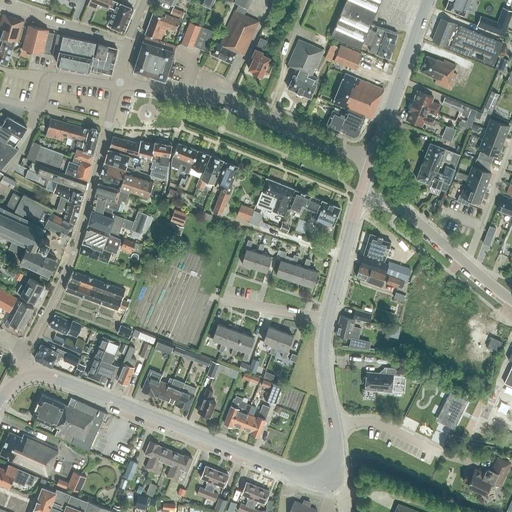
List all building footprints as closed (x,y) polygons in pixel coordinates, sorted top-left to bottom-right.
[(124,32),(133,9),(111,0),(89,0),(87,5),(96,9),(98,3),(114,10),(108,25),(124,32)] [(211,9),(214,0),(200,0),(199,4),(211,9)] [(237,7),(246,11),(251,0),(235,0),(239,2),(237,7)] [(362,41),(367,29),(380,0),(346,0),(331,35),(360,47),(363,42),(362,41)] [(464,16),(467,8),(467,9),(468,8),(467,7),(470,0),(448,0),(445,8),(445,9),(446,9),(464,16)] [(184,12),(172,7),(169,14),(180,18),(181,18),(184,12)] [(481,16),(477,26),(503,36),(511,12),(511,11),(503,8),(497,22),(481,16)] [(216,42),(211,53),(217,56),(231,63),(234,56),(236,52),(243,56),(259,22),(244,15),(244,14),(235,10),(226,28),(227,29),(220,44),(216,42)] [(167,28),(175,31),(179,22),(182,23),(184,19),(181,18),(180,18),(179,20),(165,14),(164,17),(153,13),(145,34),(161,40),(163,32),(166,33),(167,28)] [(17,42),(24,22),(3,14),(0,24),(0,28),(3,30),(1,37),(0,39),(0,47),(0,48),(0,62),(6,65),(14,41),(17,42)] [(493,65),(502,43),(458,25),(458,26),(441,19),(432,41),(450,48),(449,48),(493,65)] [(205,51),(213,31),(190,22),(181,44),(192,48),(193,46),(205,51)] [(49,54),(53,33),(48,32),(48,30),(28,25),(22,48),(43,54),(43,53),(49,54)] [(389,59),(397,35),(385,31),(378,28),(376,33),(367,29),(362,41),(363,42),(371,46),(370,52),(377,54),(377,55),(389,59)] [(63,36),(63,35),(57,34),(52,55),(58,56),(57,62),(57,63),(57,64),(57,65),(58,66),(59,66),(86,72),(87,72),(88,72),(89,71),(90,70),(90,69),(91,65),(95,48),(94,48),(96,43),(63,36)] [(174,51),(176,46),(144,36),(143,41),(133,71),(165,81),(166,76),(172,77),(175,67),(170,65),(174,51)] [(269,58),(267,56),(262,54),(263,52),(262,52),(267,41),(260,38),(252,56),(254,56),(249,68),(253,70),(253,71),(262,75),(263,71),(269,74),(273,65),(267,63),(269,58)] [(289,62),(287,65),(297,69),(294,75),(293,74),(288,88),(310,98),(316,84),(315,84),(318,78),(312,75),(313,72),(314,68),(316,69),(321,56),(324,50),(299,39),(291,56),(289,62)] [(111,74),(115,56),(117,49),(98,44),(97,49),(95,48),(91,65),(103,68),(102,72),(111,74)] [(331,62),(337,47),(331,44),(324,60),(331,62)] [(355,70),(361,54),(340,46),(334,61),(355,70)] [(437,60),(428,56),(427,56),(420,71),(430,76),(436,79),(434,83),(450,90),(457,74),(453,72),(456,65),(444,60),(443,62),(437,60)] [(508,60),(499,56),(494,68),(504,72),(508,60)] [(371,119),(384,90),(344,73),(332,103),(347,109),(365,116),(371,119)] [(438,110),(440,105),(431,101),(433,97),(418,91),(414,100),(438,110)] [(484,108),(492,111),(499,94),(491,91),(484,108)] [(446,98),(445,97),(442,104),(450,108),(453,101),(446,98)] [(436,115),(438,110),(414,100),(410,110),(425,117),(427,112),(436,115)] [(456,110),(459,103),(453,101),(450,108),(456,110)] [(463,113),(466,106),(459,103),(456,110),(463,113)] [(357,134),(365,116),(347,109),(344,115),(333,110),(327,124),(353,136),(357,134)] [(477,111),(471,109),(465,124),(471,126),(477,111)] [(434,120),(425,117),(410,110),(406,120),(421,126),(423,122),(432,125),(434,120)] [(20,139),(27,128),(7,117),(2,126),(0,124),(0,169),(1,170),(16,153),(18,150),(14,147),(20,139)] [(58,140),(63,122),(50,118),(45,136),(58,140)] [(486,129),(505,136),(509,126),(490,119),(486,129)] [(93,154),(99,132),(63,122),(58,140),(64,141),(65,137),(73,139),(70,151),(72,152),(76,153),(77,149),(93,154)] [(486,129),(483,139),(501,146),(505,136),(486,129)] [(112,136),(109,149),(124,153),(125,152),(126,149),(121,147),(123,139),(112,136)] [(123,139),(121,147),(126,149),(125,152),(136,155),(136,157),(140,158),(151,162),(152,153),(154,144),(140,141),(139,144),(123,139)] [(501,146),(483,139),(479,149),(498,156),(501,146)] [(76,153),(72,152),(70,156),(40,145),(41,144),(32,141),(26,158),(87,180),(93,154),(77,149),(76,153)] [(154,144),(152,153),(161,154),(160,159),(169,161),(171,145),(154,142),(154,144)] [(455,169),(460,155),(430,143),(420,167),(433,172),(436,173),(436,172),(437,172),(443,174),(446,165),(455,169)] [(190,168),(197,151),(177,144),(173,156),(172,161),(171,166),(179,169),(181,164),(186,167),(184,172),(188,174),(190,168)] [(108,149),(105,161),(125,168),(126,165),(139,170),(140,166),(137,164),(139,161),(133,159),(134,156),(124,153),(109,149),(108,149)] [(203,172),(210,156),(197,151),(191,167),(203,172)] [(493,157),(480,152),(477,158),(491,163),(493,157)] [(214,184),(223,161),(210,156),(203,172),(201,178),(198,177),(195,186),(202,189),(206,181),(214,184)] [(491,164),(476,158),(473,166),(488,171),(491,164)] [(152,162),(149,168),(151,169),(151,168),(152,169),(167,173),(167,167),(169,161),(160,159),(159,164),(152,162)] [(38,163),(38,164),(31,161),(28,170),(35,172),(50,179),(50,178),(84,190),(87,180),(38,163)] [(230,187),(238,167),(225,162),(217,182),(224,184),(213,212),(221,215),(232,187),(230,187)] [(119,189),(129,193),(129,191),(148,197),(153,183),(129,175),(130,172),(104,163),(100,178),(121,185),(119,189)] [(449,183),(455,169),(446,165),(443,174),(437,172),(436,172),(436,173),(433,172),(420,167),(416,179),(431,184),(431,185),(439,188),(442,180),(449,183)] [(472,166),(468,176),(487,183),(491,173),(472,166)] [(167,173),(152,169),(151,168),(151,169),(149,175),(166,180),(167,173)] [(16,181),(3,175),(0,180),(0,183),(12,189),(16,181)] [(487,183),(468,176),(465,186),(483,193),(487,183)] [(80,204),(84,190),(50,178),(50,179),(57,181),(56,185),(53,192),(68,199),(80,204)] [(274,197),(279,183),(266,178),(256,205),(263,207),(267,198),(272,200),(273,196),(274,197)] [(129,193),(119,189),(98,183),(95,196),(120,203),(121,201),(126,202),(129,193)] [(288,208),(295,190),(279,183),(274,197),(273,196),(272,200),(267,198),(263,207),(285,216),(288,208)] [(465,186),(461,195),(459,195),(457,201),(468,205),(470,200),(480,203),(483,193),(465,186)] [(167,197),(176,200),(178,192),(170,189),(167,197)] [(295,190),(288,208),(295,211),(294,216),(299,218),(303,207),(306,208),(310,196),(295,190)] [(23,194),(22,197),(12,192),(6,205),(15,210),(15,211),(23,215),(24,213),(35,218),(33,222),(44,227),(44,226),(57,232),(56,232),(61,235),(61,234),(69,238),(73,229),(72,229),(74,224),(55,214),(51,212),(52,209),(23,194)] [(51,212),(55,214),(55,213),(75,224),(80,204),(61,196),(56,210),(53,208),(52,209),(51,212)] [(118,211),(120,203),(95,196),(92,210),(114,219),(115,215),(112,214),(113,209),(118,211)] [(333,226),(340,208),(310,196),(306,208),(317,213),(315,218),(333,226)] [(511,215),(511,199),(503,196),(497,210),(511,215)] [(249,220),(253,209),(241,205),(237,216),(249,220)] [(45,227),(44,227),(33,222),(0,206),(0,234),(13,240),(34,250),(36,246),(39,248),(40,247),(42,249),(44,248),(45,246),(46,246),(49,238),(48,238),(50,233),(43,230),(45,227)] [(134,222),(115,215),(114,219),(92,210),(89,223),(109,231),(109,230),(118,234),(121,226),(140,234),(147,215),(138,211),(134,222)] [(211,215),(203,212),(201,218),(209,221),(211,215)] [(182,217),(173,214),(170,221),(183,226),(187,214),(184,213),(182,217)] [(251,216),(249,222),(258,226),(260,220),(261,219),(252,215),(251,216)] [(296,228),(307,232),(311,221),(301,217),(296,228)] [(175,224),(166,221),(163,227),(173,230),(175,224)] [(79,253),(97,259),(97,260),(97,259),(108,263),(112,252),(116,254),(121,239),(110,235),(108,232),(88,224),(82,244),(79,253)] [(289,227),(281,224),(279,229),(287,233),(289,227)] [(181,236),(184,227),(176,225),(173,233),(181,236)] [(487,233),(486,234),(493,237),(496,229),(489,226),(489,227),(487,233)] [(407,281),(411,270),(389,262),(388,264),(383,263),(386,256),(387,256),(391,243),(381,240),(382,238),(370,234),(360,265),(385,274),(385,273),(407,281)] [(138,251),(140,245),(124,238),(121,246),(132,250),(133,249),(138,251)] [(45,255),(34,250),(13,240),(9,248),(23,255),(20,262),(42,272),(41,275),(47,278),(57,259),(46,254),(45,255)] [(259,253),(257,252),(249,250),(252,241),(248,240),(245,249),(246,249),(242,264),(254,268),(259,253)] [(266,272),(271,257),(261,254),(264,245),(260,244),(257,252),(259,253),(254,268),(266,272)] [(293,264),(296,265),(298,256),(294,255),(291,263),(284,261),(286,252),(282,251),(279,260),(280,260),(276,275),(288,279),(293,264)] [(305,268),(307,269),(310,260),(306,259),(303,267),(296,265),(293,264),(288,279),(300,283),(305,268)] [(381,287),(385,274),(360,265),(356,276),(368,280),(368,279),(381,283),(380,286),(381,287)] [(317,272),(307,269),(305,268),(300,283),(312,287),(317,272)] [(23,274),(17,271),(13,278),(19,281),(23,274)] [(73,271),(64,290),(118,310),(125,290),(73,271)] [(398,287),(400,280),(389,276),(386,284),(398,288),(398,287)] [(34,303),(44,285),(30,278),(20,295),(34,303)] [(22,301),(17,298),(0,288),(0,306),(9,312),(15,302),(20,305),(22,301)] [(406,296),(395,292),(393,297),(404,301),(406,296)] [(126,310),(130,300),(127,299),(126,302),(122,300),(119,307),(126,310)] [(21,330),(33,308),(22,301),(20,305),(14,316),(10,314),(4,325),(12,329),(14,325),(21,330)] [(353,318),(368,322),(371,314),(355,310),(353,318)] [(76,337),(81,325),(72,321),(72,323),(55,315),(49,326),(66,334),(67,332),(76,337)] [(358,339),(361,329),(353,327),(355,320),(340,316),(335,335),(350,339),(351,339),(348,348),(369,350),(371,342),(358,339)] [(224,343),(230,329),(218,324),(212,339),(222,342),(219,351),(223,352),(226,344),(224,343)] [(117,334),(128,338),(132,330),(120,325),(117,334)] [(275,346),(280,331),(268,327),(263,341),(272,345),(269,353),(274,355),(277,346),(275,346)] [(236,348),(242,333),(230,329),(224,343),(226,344),(234,347),(230,355),(235,357),(238,348),(236,348)] [(154,344),(156,338),(139,331),(137,337),(154,344)] [(287,350),(293,336),(280,331),(275,346),(277,346),(284,349),(281,358),(285,359),(289,350),(287,350)] [(249,352),(254,338),(242,333),(236,348),(238,348),(245,351),(242,360),(247,361),(250,352),(249,352)] [(483,334),(479,344),(497,352),(502,342),(483,334)] [(99,347),(116,353),(120,343),(103,337),(99,347)] [(75,342),(66,338),(63,346),(80,353),(85,342),(77,338),(75,342)] [(157,340),(154,348),(167,353),(170,345),(157,340)] [(127,345),(123,343),(119,351),(124,353),(127,345)] [(151,345),(145,343),(139,356),(146,358),(151,345)] [(57,348),(55,351),(41,344),(34,358),(35,360),(51,367),(55,359),(58,361),(60,357),(64,359),(63,360),(75,366),(79,358),(57,348)] [(129,345),(116,379),(118,380),(119,381),(120,383),(123,384),(125,383),(126,384),(136,360),(131,357),(135,347),(129,345)] [(184,350),(175,346),(172,353),(182,356),(184,350)] [(112,363),(116,353),(99,347),(95,356),(112,363)] [(196,355),(185,350),(182,357),(193,361),(196,355)] [(196,355),(194,361),(202,364),(204,358),(196,355)] [(112,363),(95,356),(87,376),(105,383),(107,378),(114,381),(119,366),(112,363)] [(259,361),(252,358),(248,370),(255,373),(259,361)] [(219,363),(211,361),(206,375),(213,378),(219,363)] [(249,365),(241,361),(238,369),(246,372),(249,365)] [(228,366),(226,372),(226,373),(235,377),(238,370),(228,366)] [(366,377),(365,377),(363,378),(363,383),(364,384),(365,384),(365,389),(365,388),(374,389),(374,390),(391,392),(393,375),(400,376),(401,369),(384,367),(383,374),(378,373),(376,373),(375,374),(367,374),(367,373),(366,373),(366,377)] [(76,370),(75,374),(81,376),(83,370),(77,368),(76,370)] [(416,373),(407,368),(403,375),(412,380),(416,373)] [(162,375),(150,370),(142,390),(154,395),(159,381),(162,375)] [(249,381),(252,375),(244,372),(241,378),(249,381)] [(252,375),(249,381),(256,384),(259,377),(252,375)] [(165,399),(173,379),(169,378),(167,384),(159,381),(154,395),(165,399)] [(177,381),(173,379),(165,399),(176,404),(184,384),(177,381)] [(269,388),(271,382),(263,379),(260,385),(269,388)] [(275,404),(283,386),(271,382),(269,388),(264,399),(275,404)] [(192,386),(191,387),(184,384),(176,404),(188,408),(194,394),(196,388),(192,386)] [(209,417),(215,402),(209,400),(213,391),(207,389),(203,398),(204,398),(198,413),(209,417)] [(468,401),(450,392),(438,416),(444,419),(442,424),(454,429),(468,401)] [(458,396),(468,401),(469,397),(460,393),(458,396)] [(66,408),(67,405),(42,394),(38,403),(37,402),(35,408),(36,408),(32,417),(54,427),(55,426),(61,412),(67,415),(70,410),(66,408)] [(232,425),(238,410),(239,409),(238,409),(241,401),(242,398),(236,396),(235,399),(233,398),(224,423),(232,426),(232,425)] [(108,414),(71,397),(67,405),(66,408),(70,410),(67,415),(61,412),(55,426),(60,428),(59,431),(57,430),(55,436),(89,451),(103,419),(105,420),(108,414)] [(251,405),(241,401),(238,409),(239,409),(238,410),(232,425),(242,429),(251,405)] [(258,437),(265,419),(270,407),(262,404),(261,409),(258,416),(257,416),(257,418),(251,432),(251,434),(258,437)] [(252,412),(255,407),(251,405),(242,429),(251,432),(257,418),(250,415),(251,412),(252,412)] [(46,477),(58,449),(23,434),(21,437),(9,432),(0,453),(0,454),(9,458),(8,460),(46,477)] [(151,470),(160,446),(158,445),(150,441),(145,454),(150,457),(146,468),(151,470)] [(166,463),(171,451),(160,446),(151,470),(156,472),(160,461),(166,463)] [(172,478),(181,455),(171,451),(166,463),(172,465),(167,476),(172,478)] [(187,472),(192,459),(184,455),(184,456),(181,455),(172,478),(177,480),(181,469),(187,472)] [(500,485),(509,463),(498,458),(492,471),(489,469),(485,471),(484,474),(475,469),(472,474),(467,472),(466,473),(464,474),(463,477),(464,479),(463,481),(468,483),(467,486),(472,488),(473,491),(478,493),(481,492),(485,494),(490,484),(491,485),(494,484),(494,483),(500,485)] [(131,479),(138,463),(130,460),(124,475),(131,479)] [(31,485),(35,476),(29,474),(29,473),(8,464),(6,470),(0,467),(0,483),(9,488),(12,480),(24,485),(25,482),(31,485)] [(206,497),(217,470),(206,466),(201,478),(207,480),(206,483),(207,483),(204,489),(200,487),(197,494),(206,497)] [(223,487),(228,475),(217,470),(206,497),(215,501),(217,494),(213,492),(215,486),(216,487),(217,484),(223,487)] [(66,487),(79,493),(86,476),(73,471),(68,482),(58,478),(55,485),(65,489),(66,487)] [(242,511),(247,511),(258,487),(247,482),(242,494),(248,497),(247,499),(248,499),(245,506),(241,504),(238,510),(242,511)] [(149,483),(145,494),(152,496),(156,485),(149,483)] [(84,511),(88,502),(56,489),(55,492),(42,487),(32,511),(84,511)] [(264,503),(269,491),(258,487),(247,511),(257,511),(258,511),(253,509),(256,503),(257,503),(258,501),(264,503)] [(180,488),(177,494),(178,494),(183,496),(186,490),(180,488)] [(138,496),(136,502),(146,504),(148,498),(138,496)] [(221,511),(222,511),(227,500),(219,497),(214,509),(221,511)] [(109,511),(111,510),(89,501),(84,511),(109,511)] [(232,511),(236,504),(230,501),(226,511),(229,511),(232,511)] [(316,511),(317,510),(294,501),(289,511),(316,511)]
